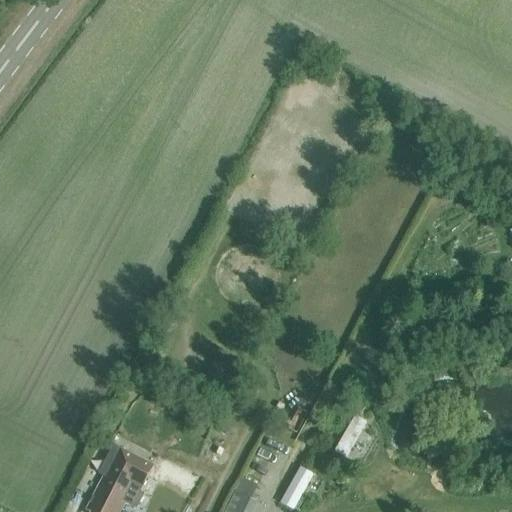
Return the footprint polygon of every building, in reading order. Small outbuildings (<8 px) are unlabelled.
[(220,409),(237,373),(214,362),(197,398),(220,409)] [(355,417),(334,452),(345,459),(366,424),(355,417)] [(138,506),(143,497),(139,495),(153,468),(119,450),(86,511),(121,511),(125,505),(131,508),(138,506)] [(300,469),(280,505),(292,511),(312,476),(300,469)] [(226,511),(254,511),(258,506),(235,494),(226,511)]
